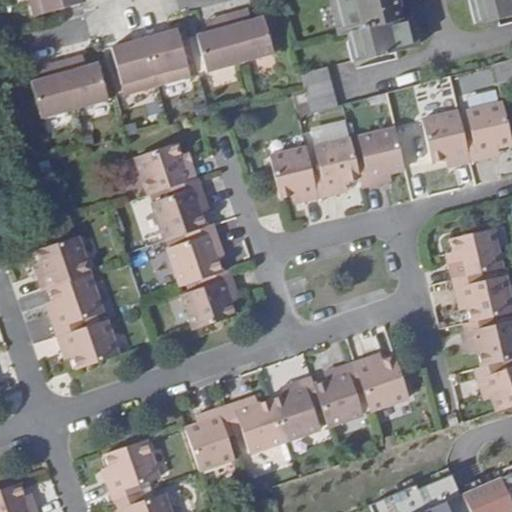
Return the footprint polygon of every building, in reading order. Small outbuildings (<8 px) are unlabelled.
[(79,0),(27,0),(33,20),(79,7),(81,7),(79,0)] [(321,0),(330,35),(338,34),(346,62),(413,45),(406,17),(397,20),(392,0),(321,0)] [(511,0),(462,0),(469,25),(511,14),(511,0)] [(242,28),(252,25),(249,14),(240,17),(242,28)] [(195,41),(199,55),(206,78),(238,69),(271,60),(261,23),(252,25),(242,28),(240,17),(224,21),(211,24),(215,36),(206,38),(195,41)] [(203,27),(206,38),(215,36),(211,24),(203,27)] [(189,82),(183,60),(179,45),(175,34),(142,43),(110,51),(112,62),(117,78),(123,100),(155,91),(189,82)] [(187,43),(191,58),(199,55),(195,41),(187,43)] [(183,60),(191,58),(187,43),(179,45),(183,60)] [(77,72),(87,69),(83,58),(75,61),(77,72)] [(511,59),(493,64),(496,81),(511,76),(511,59)] [(106,105),(100,82),(97,67),(87,69),(77,72),(75,61),(59,65),(46,68),(47,79),(41,82),(30,84),(40,122),(72,113),(106,105)] [(108,80),(117,78),(112,62),(104,65),(108,80)] [(100,82),(108,80),(104,65),(97,67),(100,82)] [(38,70),(41,82),(47,79),(46,68),(38,70)] [(303,87),(305,93),(308,101),(311,114),(334,107),(331,95),(327,81),(324,69),(300,75),(303,87)] [(497,145),(511,142),(501,102),(466,110),(472,133),(462,134),(469,162),(491,157),(490,147),(497,145)] [(469,162),(462,134),(457,112),(421,119),(431,162),(444,158),(451,156),(453,166),(469,162)] [(363,158),(353,161),(358,180),(360,188),(384,183),(382,173),(389,172),(403,169),(394,129),(358,138),(363,158)] [(317,169),(310,170),(316,199),(339,193),(336,184),(344,182),(358,180),(353,161),(349,139),(312,148),(317,169)] [(146,195),(167,188),(196,179),(191,164),(182,167),(178,157),(174,144),(133,158),(146,195)] [(499,155),(497,145),(490,147),(491,157),(499,155)] [(269,159),(273,176),(279,198),(293,195),(299,194),(301,202),(316,199),(310,170),(305,150),(269,159)] [(189,153),(178,157),(182,167),(191,164),(192,164),(189,153)] [(451,156),(444,158),(447,168),(453,166),(451,156)] [(391,181),(389,172),(382,173),(384,183),(391,181)] [(164,240),(183,234),(204,227),(200,214),(196,203),(204,201),(196,179),(167,188),(171,197),(151,203),(164,240)] [(336,184),(339,193),(346,192),(344,182),(336,184)] [(299,194),(293,195),(295,204),(301,202),(299,194)] [(196,203),(200,214),(208,212),(204,201),(196,203)] [(180,287),(199,281),(219,273),(215,261),(212,251),(221,247),(213,224),(204,227),(183,234),(186,242),(166,248),(180,287)] [(455,276),(484,269),(504,265),(495,224),(454,234),(456,247),(459,258),(451,260),(455,276)] [(50,288),(91,275),(92,274),(78,230),(35,243),(39,253),(43,265),(35,267),(43,291),(50,288)] [(212,251),(215,261),(225,258),(221,247),(212,251)] [(459,258),(456,247),(448,249),(451,260),(459,258)] [(43,265),(39,253),(31,256),(35,267),(43,265)] [(474,318),(494,314),(511,309),(511,294),(507,272),(485,278),(484,269),(455,276),(460,299),(468,296),(471,304),(474,318)] [(181,295),(193,331),(234,317),(229,303),(226,295),(236,291),(228,270),(219,273),(199,281),(202,289),(181,295)] [(56,329),(84,320),(105,312),(91,275),(50,288),(55,303),(58,312),(51,315),(56,329)] [(226,295),(229,303),(239,300),(236,291),(226,295)] [(462,307),(471,304),(468,296),(460,299),(462,307)] [(48,306),(51,315),(58,312),(55,303),(48,306)] [(484,363),(504,359),(511,356),(511,317),(495,322),(494,314),(474,318),(465,321),(470,343),(479,341),(481,348),(484,363)] [(74,359),(78,371),(119,356),(106,320),(86,327),(84,320),(56,329),(63,351),(70,348),(74,359)] [(471,351),(481,348),(479,341),(470,343),(471,351)] [(66,361),(74,359),(70,348),(63,351),(66,361)] [(373,364),(383,360),(381,353),(371,356),(373,364)] [(408,395),(402,378),(394,356),(383,360),(373,364),(371,356),(355,361),(364,387),(362,389),(370,410),(408,395)] [(495,395),(498,407),(511,403),(511,364),(505,366),(504,359),(484,363),(475,365),(483,388),(493,386),(495,395)] [(315,383),(322,403),(329,425),(363,413),(355,392),(362,389),(364,387),(355,361),(334,368),(336,377),(329,379),(315,383)] [(327,370),(329,379),(336,377),(334,368),(327,370)] [(228,405),(238,433),(240,431),(248,453),(320,428),(312,406),(322,403),(315,383),(313,376),(292,382),(294,391),(287,393),(262,402),(254,405),(251,397),(228,405)] [(294,391),(292,382),(284,385),(287,393),(294,391)] [(486,397),(495,395),(493,386),(483,388),(486,397)] [(258,394),(251,397),(254,405),(262,402),(258,394)] [(186,429),(200,469),(232,458),(225,436),(238,433),(228,405),(205,412),(208,421),(201,424),(186,429)] [(198,415),(201,424),(208,421),(205,412),(198,415)] [(148,440),(108,453),(112,465),(116,475),(108,478),(116,501),(143,492),(140,484),(160,478),(148,440)] [(497,455),(413,485),(419,511),(493,511),(510,506),(511,505),(511,462),(501,466),(497,455)] [(116,475),(112,465),(104,468),(108,478),(116,475)] [(19,483),(0,490),(0,511),(38,511),(35,501),(26,505),(23,494),(19,483)] [(419,511),(413,485),(358,501),(361,511),(419,511)] [(31,492),(23,494),(26,505),(35,501),(31,492)] [(172,511),(167,494),(145,501),(143,492),(116,501),(119,511),(172,511)] [(323,511),(361,511),(358,501),(323,511)]
